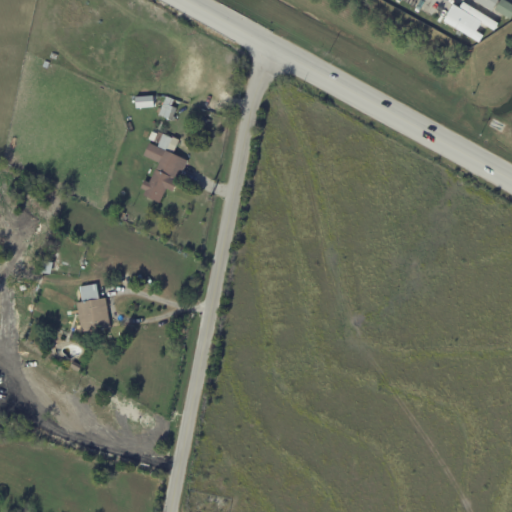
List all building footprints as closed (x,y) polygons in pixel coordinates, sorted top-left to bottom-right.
[(500,23),(460,0),(457,0),(445,23),(480,42),(484,35),(477,31),(482,23),(495,31),(500,23)] [(499,0),(494,10),(492,12),(475,1),(475,0),(499,0)] [(503,0),(511,4),(511,18),(511,20),(495,11),(501,0),(503,0)] [(231,64),(225,61),(227,57),(227,58),(228,56),(233,59),(231,64)] [(135,96),(136,108),(154,107),(154,96),(135,96)] [(177,108),(174,116),(173,120),(159,114),(167,96),(174,99),(171,106),(177,108)] [(187,165),(179,182),(178,181),(173,191),(167,188),(160,203),(144,195),(147,190),(142,188),(146,180),(150,182),(157,168),(158,169),(160,163),(144,155),(151,143),(159,147),(160,144),(149,139),(153,131),(158,134),(160,131),(173,138),(174,136),(180,139),(174,153),(189,160),(187,165)] [(42,261),(42,260),(53,262),(50,275),(39,272),(42,261)] [(97,287),(99,298),(106,297),(111,327),(81,332),(77,302),(82,301),(80,287),(97,284),(97,287)] [(70,367),(73,361),(82,366),(78,371),(70,367)]
